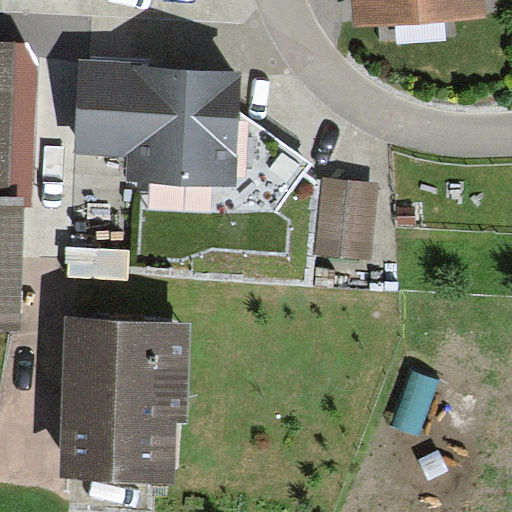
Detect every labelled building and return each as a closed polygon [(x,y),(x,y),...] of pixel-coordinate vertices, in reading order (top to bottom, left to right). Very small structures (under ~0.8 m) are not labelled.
[(352,0),(353,8),(480,0),(352,0)] [(0,313),(19,314),(25,190),(33,190),(39,55),(26,34),(0,32),(0,313)] [(241,56),(81,49),(76,142),(127,144),(126,168),(236,173),(241,56)] [(380,178),(321,172),(314,253),(373,258),(380,178)] [(192,304),(65,300),(60,461),(176,465),(178,406),(188,406),(192,304)]
